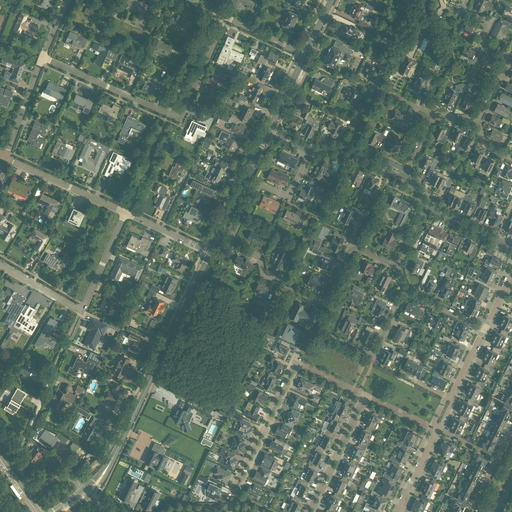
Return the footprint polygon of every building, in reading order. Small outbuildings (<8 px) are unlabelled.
[(53,0),(44,0),(41,7),(47,9),(48,5),(50,6),(53,0)] [(134,25),(142,29),(150,11),(147,9),(149,6),(135,0),(125,0),(123,7),(129,10),(131,6),(135,8),(137,10),(138,9),(140,10),(134,25)] [(237,8),(240,2),(247,5),(246,7),(252,10),(255,2),(250,0),(231,0),(229,5),(237,9),(237,8)] [(301,9),(304,4),(305,0),(292,0),(290,4),(301,9)] [(479,0),(476,8),(483,11),(485,7),(491,10),(493,4),(489,3),(487,2),(488,1),(485,0),(479,0)] [(511,22),(511,17),(506,15),(510,6),(503,3),(503,5),(497,2),(494,9),(499,11),(499,13),(505,16),(503,20),(505,20),(511,24),(511,22)] [(368,10),(369,9),(366,8),(365,7),(362,6),(355,3),(354,6),(353,6),(352,9),(353,9),(366,15),(366,14),(367,15),(369,11),(368,10)] [(86,7),(84,13),(89,15),(90,13),(94,15),(90,22),(92,23),(91,27),(95,29),(96,27),(99,29),(101,25),(100,24),(102,21),(103,21),(106,14),(91,7),(90,9),(86,7)] [(351,12),(350,15),(356,18),(356,19),(358,20),(359,20),(363,21),(364,22),(366,17),(365,16),(366,15),(353,9),(352,10),(352,9),(350,12),(351,12)] [(289,11),(286,18),(295,22),(298,15),(289,11)] [(21,12),(14,30),(20,32),(21,29),(35,34),(38,27),(25,21),(28,15),(21,12)] [(176,24),(189,31),(193,22),(178,15),(176,20),(173,18),(169,25),(174,28),(176,24)] [(293,25),(295,22),(286,18),(283,24),(282,26),(286,28),(287,26),(292,29),(292,28),(293,28),(294,26),(293,25)] [(511,23),(511,24),(505,20),(503,24),(498,22),(493,34),(498,36),(497,36),(498,37),(499,36),(500,37),(502,33),(505,35),(509,28),(511,29),(511,23)] [(360,33),(357,31),(358,28),(354,27),(354,28),(351,26),(350,27),(345,24),(343,27),(345,28),(343,31),(348,33),(347,34),(348,34),(348,35),(348,36),(349,36),(350,36),(351,36),(352,36),(352,35),(354,36),(358,37),(360,33)] [(466,25),(464,24),(461,31),(470,35),(468,38),(472,40),(475,35),(472,33),(473,32),(472,31),(474,26),(469,24),(469,25),(466,24),(466,25)] [(83,48),(87,39),(70,31),(65,43),(70,46),(71,44),(80,48),(80,47),(83,48)] [(217,60),(216,62),(218,63),(217,63),(223,65),(223,63),(225,59),(226,56),(228,57),(232,59),(241,63),(245,55),(245,54),(232,49),(231,50),(230,49),(234,39),(229,36),(228,36),(225,43),(224,45),(223,47),(219,57),(218,57),(217,59),(218,59),(217,60)] [(409,46),(413,48),(419,38),(414,36),(409,46)] [(164,54),(163,55),(166,56),(169,50),(170,51),(172,47),(167,45),(161,43),(162,42),(155,39),(149,51),(156,54),(158,51),(164,54)] [(95,63),(101,66),(106,54),(112,57),(115,51),(109,48),(109,49),(95,43),(92,49),(97,51),(97,50),(101,52),(97,60),(96,60),(95,63)] [(328,65),(328,64),(333,67),(334,66),(336,62),(339,55),(346,59),(345,60),(346,60),(347,60),(348,60),(349,60),(349,59),(350,59),(350,58),(350,57),(350,56),(350,55),(351,54),(352,54),(353,53),(353,52),(353,51),(353,50),(352,50),(343,45),(342,48),(338,46),(337,49),(332,46),(331,48),(331,47),(330,48),(329,48),(329,49),(329,50),(330,51),(329,52),(330,53),(328,57),(327,56),(326,56),(325,56),(325,57),(324,57),(324,58),(323,58),(323,59),(323,60),(324,61),(325,61),(324,62),(327,64),(326,64),(328,65)] [(474,64),(477,57),(473,56),(475,52),(472,51),(472,50),(469,49),(465,47),(461,54),(465,56),(465,57),(465,58),(468,60),(467,61),(468,62),(474,64)] [(260,55),(259,59),(273,66),(273,65),(274,66),(279,56),(273,53),(270,51),(267,57),(263,55),(262,56),(260,55)] [(477,57),(474,64),(473,65),(478,67),(479,64),(486,68),(488,64),(492,66),(495,59),(484,53),(481,59),(478,57),(477,58),(477,57)] [(117,65),(118,65),(117,68),(128,73),(127,75),(130,77),(133,71),(138,73),(142,64),(139,62),(140,59),(132,55),(130,58),(122,55),(117,65)] [(23,67),(24,67),(25,64),(3,56),(0,63),(13,67),(14,69),(12,73),(10,72),(8,79),(19,83),(21,78),(20,78),(20,76),(21,75),(21,74),(21,73),(22,72),(22,71),(21,70),(21,68),(22,68),(23,68),(23,67)] [(259,68),(258,70),(270,76),(274,69),(272,68),(273,66),(259,59),(256,58),(255,60),(258,61),(257,62),(259,63),(263,65),(261,68),(260,68),(259,68)] [(404,60),(399,72),(405,75),(405,74),(410,77),(412,72),(413,72),(416,65),(415,65),(417,62),(408,58),(406,61),(404,60)] [(368,68),(365,74),(371,77),(371,78),(372,78),(372,77),(374,78),(375,76),(375,75),(375,74),(376,75),(376,74),(377,74),(377,73),(377,72),(378,69),(379,69),(369,64),(367,68),(368,68)] [(250,75),(249,77),(264,84),(265,81),(267,82),(270,76),(258,70),(257,71),(258,73),(259,73),(257,76),(254,74),(253,75),(252,75),(252,76),(250,75)] [(432,78),(419,72),(412,88),(414,90),(419,93),(421,88),(422,88),(423,86),(423,85),(428,87),(432,78)] [(213,93),(218,82),(224,85),(226,80),(213,74),(211,79),(208,78),(205,83),(207,83),(205,88),(207,89),(205,94),(206,95),(210,97),(212,92),(213,93)] [(255,92),(254,93),(259,95),(264,84),(249,77),(247,80),(249,81),(248,82),(254,84),(251,90),(255,92)] [(333,82),(334,82),(325,77),(325,78),(323,82),(315,79),(312,85),(313,85),(312,88),(321,93),(322,90),(323,91),(324,89),(329,91),(332,86),(331,86),(333,82)] [(144,84),(141,91),(149,94),(150,91),(152,92),(151,93),(157,95),(158,95),(160,96),(159,96),(160,97),(165,86),(153,81),(151,87),(144,84)] [(61,100),(65,90),(49,82),(44,92),(61,100)] [(454,90),(450,88),(443,102),(445,103),(444,104),(448,105),(448,104),(452,106),(455,100),(456,99),(456,98),(458,93),(457,91),(460,90),(462,87),(461,84),(456,85),(456,86),(457,89),(455,89),(454,90)] [(347,99),(353,102),(359,91),(352,88),(351,90),(344,86),(341,92),(348,96),(347,99)] [(0,99),(0,103),(7,106),(9,99),(8,99),(9,96),(11,96),(13,91),(6,89),(6,90),(0,87),(0,96),(1,97),(0,99)] [(258,96),(259,95),(254,93),(254,94),(250,92),(247,98),(242,95),(242,96),(240,95),(239,98),(240,99),(254,105),(258,96)] [(511,98),(503,94),(500,100),(511,105),(511,103),(511,98)] [(77,97),(75,96),(71,107),(76,110),(78,106),(83,108),(82,111),(87,114),(93,100),(88,98),(88,100),(78,95),(77,97)] [(466,96),(461,107),(463,108),(466,110),(466,109),(468,110),(470,105),(474,106),(476,101),(476,100),(477,97),(474,96),(472,99),(466,96)] [(252,108),(254,105),(240,99),(238,102),(240,103),(240,104),(245,107),(243,112),(251,116),(254,109),(252,108)] [(118,113),(117,112),(119,107),(113,105),(111,109),(109,108),(109,107),(102,103),(98,112),(108,116),(106,121),(113,125),(118,113)] [(498,104),(495,110),(506,116),(509,110),(498,104)] [(404,113),(395,109),(390,119),(402,125),(401,128),(404,129),(404,130),(408,131),(411,133),(414,127),(411,125),(414,119),(406,115),(405,115),(403,115),(404,113)] [(232,115),(231,118),(245,124),(246,122),(248,123),(251,116),(243,112),(240,117),(234,114),(234,116),(232,115)] [(305,123),(309,124),(304,134),(311,138),(316,127),(316,128),(318,124),(318,122),(313,120),(313,121),(314,121),(313,121),(311,120),(313,118),(312,117),(312,116),(312,114),(310,113),(309,116),(305,123)] [(192,120),(185,137),(192,140),(197,129),(204,133),(206,129),(208,130),(213,118),(203,114),(200,121),(206,124),(205,126),(192,120)] [(141,133),(145,125),(136,121),(135,122),(133,121),(133,122),(131,121),(133,118),(128,115),(119,134),(120,135),(118,139),(124,142),(126,137),(127,138),(129,133),(130,134),(132,129),(141,133)] [(229,122),(231,118),(224,115),(222,120),(228,123),(229,122)] [(302,120),(293,116),(289,124),(291,125),(292,125),(294,126),(293,128),(297,130),(298,128),(299,128),(302,120)] [(508,120),(506,119),(503,117),(502,120),(498,118),(498,119),(491,116),(489,122),(499,127),(501,123),(503,124),(504,122),(508,124),(510,121),(508,120)] [(45,118),(43,123),(58,130),(60,125),(45,118)] [(232,131),(236,132),(241,135),(244,128),(246,127),(246,125),(245,124),(231,118),(229,122),(235,125),(232,131)] [(337,135),(338,132),(340,133),(341,133),(342,130),(342,129),(340,128),(343,122),(337,119),(335,123),(327,119),(323,125),(330,129),(331,128),(332,129),(330,132),(337,135)] [(38,138),(40,134),(43,136),(47,127),(42,125),(41,128),(34,125),(27,140),(31,142),(33,142),(32,145),(39,148),(42,141),(38,138)] [(391,126),(387,125),(386,128),(382,133),(381,133),(372,128),(369,129),(367,133),(371,134),(367,142),(373,145),(376,139),(381,142),(383,136),(386,138),(391,128),(391,126)] [(438,126),(435,133),(433,135),(439,138),(438,140),(444,144),(447,138),(442,135),(445,130),(441,128),(441,127),(438,126)] [(397,141),(399,138),(392,134),(393,131),(390,130),(391,128),(386,138),(389,139),(387,142),(389,143),(386,149),(394,153),(399,142),(397,141)] [(452,142),(453,139),(456,141),(454,146),(458,148),(461,142),(459,141),(463,133),(459,131),(459,130),(456,128),(453,135),(451,134),(448,140),(452,142)] [(234,151),(236,147),(237,146),(239,143),(229,138),(231,135),(222,130),(218,138),(226,142),(226,143),(225,146),(234,151)] [(503,142),(506,136),(493,130),(491,133),(490,132),(489,132),(488,135),(489,137),(499,142),(500,141),(503,142)] [(111,147),(89,138),(88,140),(85,138),(83,143),(86,144),(80,157),(84,159),(83,162),(82,165),(92,170),(93,169),(94,170),(96,171),(102,157),(105,159),(111,147)] [(464,144),(461,142),(458,148),(463,150),(464,148),(469,150),(474,141),(471,139),(470,140),(466,138),(464,144)] [(75,149),(72,148),(71,150),(65,147),(65,145),(57,141),(51,154),(57,156),(58,154),(60,155),(59,155),(61,156),(61,155),(65,156),(64,157),(68,158),(71,159),(75,149)] [(202,147),(208,150),(210,144),(204,141),(202,147)] [(479,170),(482,164),(479,163),(483,154),(479,152),(480,152),(477,150),(472,160),(477,162),(475,168),(479,170)] [(298,159),(282,151),(277,160),(294,168),(298,159)] [(110,161),(104,175),(107,176),(108,175),(111,176),(115,167),(119,169),(118,170),(122,171),(124,168),(126,169),(127,166),(129,166),(131,162),(124,159),(124,158),(113,152),(109,161),(110,161)] [(426,154),(425,157),(423,156),(419,166),(422,168),(422,167),(426,169),(429,163),(432,164),(434,158),(426,154)] [(215,162),(214,165),(224,170),(225,170),(228,164),(219,160),(220,160),(214,157),(212,161),(215,162)] [(172,168),(168,176),(175,179),(178,172),(182,173),(180,177),(183,178),(186,171),(183,170),(187,162),(178,159),(174,169),(172,168)] [(484,165),(482,164),(479,170),(481,171),(487,175),(488,174),(487,174),(488,171),(490,172),(495,162),(492,161),(491,161),(487,159),(484,165)] [(319,163),(318,162),(313,174),(314,175),(313,178),(319,181),(321,176),(322,177),(322,176),(321,176),(324,170),(330,173),(334,165),(324,160),(324,161),(323,161),(319,162),(319,163)] [(508,177),(511,178),(511,170),(511,169),(511,167),(506,164),(501,175),(508,179),(508,177)] [(207,171),(209,172),(221,177),(224,170),(214,165),(212,165),(212,166),(210,165),(207,171)] [(362,178),(360,177),(363,171),(356,168),(353,174),(352,174),(350,178),(353,180),(354,182),(355,183),(355,184),(355,185),(358,187),(362,178)] [(285,185),(289,176),(278,171),(277,172),(272,169),(267,179),(270,180),(270,181),(271,181),(279,184),(279,183),(285,185)] [(430,176),(433,177),(430,184),(433,185),(433,184),(436,186),(440,176),(441,174),(433,170),(430,176)] [(218,182),(221,177),(209,172),(206,177),(199,174),(197,178),(207,183),(209,179),(216,182),(217,181),(218,182)] [(441,174),(440,176),(436,186),(438,187),(441,189),(444,182),(447,184),(450,178),(441,174)] [(368,192),(369,190),(372,191),(370,195),(375,197),(378,191),(375,189),(379,181),(370,177),(365,188),(364,190),(368,192)] [(209,201),(212,196),(213,194),(215,190),(193,179),(190,186),(198,189),(195,194),(209,201)] [(8,190),(26,198),(30,189),(22,186),(23,185),(12,180),(8,190)] [(500,190),(498,194),(501,195),(500,196),(504,198),(504,197),(506,198),(511,188),(509,187),(510,184),(502,180),(501,182),(504,183),(501,188),(500,188),(499,189),(500,190)] [(156,202),(157,203),(156,206),(165,210),(171,196),(167,195),(167,196),(163,195),(164,193),(165,192),(167,189),(166,187),(158,183),(154,191),(155,191),(154,192),(155,192),(157,193),(158,193),(161,194),(159,198),(158,198),(157,198),(156,198),(155,199),(155,200),(155,201),(155,202),(156,202)] [(308,185),(305,191),(302,189),(298,196),(309,201),(312,194),(311,193),(314,188),(308,185)] [(452,206),(457,196),(459,191),(451,187),(447,196),(449,197),(446,204),(450,205),(450,204),(452,206)] [(470,190),(467,195),(463,204),(461,208),(463,210),(463,211),(467,213),(470,215),(471,211),(473,212),(477,204),(473,203),(473,204),(470,203),(474,196),(471,195),(473,192),(470,190)] [(463,204),(467,195),(459,191),(457,196),(452,206),(455,207),(454,207),(458,209),(458,207),(461,208),(463,204)] [(59,202),(42,194),(38,202),(47,206),(44,213),(53,217),(57,208),(56,207),(59,202)] [(264,196),(259,206),(270,211),(269,211),(274,214),(280,203),(264,196)] [(392,206),(402,210),(395,224),(403,227),(412,208),(408,205),(409,203),(403,200),(400,199),(394,196),(393,198),(393,199),(392,202),(391,202),(390,205),(391,205),(391,206),(392,206)] [(481,220),(481,219),(483,220),(488,211),(483,209),(486,203),(481,200),(479,206),(477,206),(474,213),(478,215),(477,217),(479,218),(478,219),(481,220)] [(199,212),(197,211),(198,209),(189,204),(189,205),(187,204),(186,207),(187,207),(183,217),(184,216),(187,217),(187,218),(187,217),(190,219),(190,220),(193,221),(198,224),(198,223),(200,218),(201,218),(200,218),(201,216),(202,216),(203,214),(199,212)] [(73,209),(74,208),(73,208),(67,222),(78,227),(84,213),(73,209)] [(352,217),(359,220),(361,221),(364,214),(355,210),(354,212),(351,210),(350,211),(346,209),(341,220),(345,222),(344,223),(348,225),(352,217)] [(296,223),(295,225),(301,228),(305,219),(300,216),(300,215),(297,213),(296,214),(287,210),(283,218),(293,223),(293,222),(296,223)] [(501,216),(495,213),(494,211),(491,210),(488,217),(490,218),(491,220),(489,223),(496,226),(498,223),(499,222),(500,220),(499,219),(501,216)] [(0,229),(4,232),(1,237),(7,240),(10,236),(11,236),(14,232),(13,231),(15,227),(9,223),(8,226),(3,223),(5,219),(3,218),(3,217),(0,215),(0,229)] [(422,230),(427,232),(422,243),(429,246),(437,228),(431,225),(431,226),(425,224),(422,230)] [(444,231),(437,228),(429,246),(435,249),(440,238),(445,241),(449,233),(448,234),(443,232),(444,231)] [(39,251),(42,246),(47,237),(34,229),(30,236),(40,241),(35,249),(39,251)] [(259,235),(251,231),(250,233),(249,233),(248,237),(247,239),(252,241),(253,244),(254,243),(258,246),(262,238),(259,236),(259,235)] [(386,237),(382,245),(393,250),(397,242),(393,240),(396,234),(389,231),(386,237)] [(333,235),(336,236),(335,237),(334,237),(331,243),(334,245),(332,249),(338,252),(339,250),(340,251),(343,245),(342,244),(344,240),(340,237),(341,235),(334,232),(333,235)] [(445,253),(447,254),(447,253),(452,256),(461,238),(454,235),(449,233),(445,241),(446,239),(451,242),(445,253)] [(143,249),(145,245),(149,247),(152,241),(142,237),(141,240),(132,235),(127,246),(147,256),(149,252),(143,249)] [(322,244),(314,240),(311,246),(319,250),(322,244)] [(474,256),(477,249),(474,247),(475,244),(466,240),(465,243),(462,241),(458,249),(459,252),(464,250),(469,252),(471,257),(474,256)] [(285,261),(288,256),(294,255),(293,245),(286,246),(284,252),(279,249),(275,257),(272,258),(274,267),(275,267),(281,270),(284,264),(286,264),(285,261)] [(159,254),(165,256),(168,249),(163,247),(159,254)] [(313,248),(311,251),(322,256),(319,262),(322,263),(320,267),(329,272),(332,265),(333,262),(331,261),(325,258),(327,255),(313,248)] [(175,268),(182,272),(183,269),(184,269),(185,266),(185,265),(187,260),(184,258),(184,257),(174,252),(171,259),(177,262),(177,263),(177,264),(175,268)] [(61,264),(58,263),(59,261),(47,253),(43,261),(58,270),(61,264)] [(249,268),(246,267),(249,259),(244,257),(244,258),(242,258),(237,256),(237,258),(236,258),(235,260),(235,261),(234,263),(238,265),(238,266),(238,267),(242,269),(240,274),(245,277),(249,268)] [(484,263),(485,263),(492,267),(493,264),(499,267),(501,262),(502,263),(503,260),(501,259),(501,260),(493,256),(490,261),(486,259),(484,263)] [(116,269),(115,268),(110,278),(118,281),(122,272),(132,276),(131,280),(136,282),(143,267),(120,257),(117,265),(116,269)] [(412,260),(408,269),(415,273),(418,274),(421,267),(424,262),(417,258),(415,262),(412,260)] [(358,270),(357,273),(360,274),(361,271),(366,273),(367,273),(371,275),(374,268),(371,267),(371,268),(369,267),(371,264),(365,261),(360,270),(358,270)] [(486,270),(484,273),(494,278),(497,272),(491,270),(492,267),(485,263),(483,268),(486,270)] [(165,274),(167,269),(160,265),(157,270),(165,274)] [(470,266),(467,274),(467,275),(471,277),(475,269),(470,266)] [(435,288),(437,285),(436,283),(435,283),(435,284),(431,282),(433,278),(428,275),(430,271),(428,269),(422,281),(427,284),(424,290),(430,293),(433,287),(435,288)] [(385,291),(392,277),(384,273),(377,288),(385,291)] [(485,283),(486,280),(491,283),(494,278),(484,273),(483,276),(480,275),(477,280),(485,283)] [(166,278),(164,282),(175,287),(177,283),(176,283),(178,280),(166,274),(164,277),(166,278)] [(322,291),(327,281),(312,274),(308,280),(308,281),(307,284),(315,288),(316,287),(317,287),(317,288),(322,291)] [(453,291),(450,289),(451,289),(447,287),(450,279),(445,277),(440,288),(443,289),(440,295),(446,298),(448,294),(451,295),(452,295),(453,293),(453,292),(453,291)] [(175,287),(164,282),(162,286),(158,284),(157,287),(159,288),(171,294),(173,291),(175,287)] [(269,288),(266,286),(266,287),(263,286),(264,285),(259,283),(258,286),(255,287),(256,289),(255,292),(256,295),(258,296),(260,295),(265,297),(269,288)] [(479,283),(476,289),(486,294),(489,288),(479,283)] [(150,289),(157,292),(159,288),(157,287),(152,284),(150,289)] [(117,303),(121,295),(106,288),(103,294),(106,296),(105,300),(104,299),(99,309),(108,312),(113,301),(117,303)] [(12,320),(14,321),(23,306),(19,303),(19,302),(22,297),(8,289),(5,294),(3,298),(12,304),(7,312),(9,313),(4,322),(9,325),(12,320)] [(157,292),(150,289),(148,294),(154,297),(157,292)] [(346,300),(349,301),(348,304),(353,306),(354,304),(360,306),(362,301),(361,301),(364,294),(354,289),(348,291),(349,293),(346,300)] [(474,295),(483,300),(486,294),(476,289),(475,291),(473,291),(472,294),(474,295)] [(468,305),(478,310),(481,305),(477,303),(478,300),(470,296),(468,299),(465,301),(466,304),(468,305)] [(164,302),(154,297),(153,299),(156,301),(153,307),(159,309),(157,313),(160,315),(160,314),(161,314),(163,310),(164,311),(165,308),(164,307),(165,306),(163,305),(164,302)] [(376,307),(374,313),(378,315),(378,316),(381,318),(386,308),(384,307),(386,304),(377,299),(375,303),(376,307)] [(289,317),(290,318),(293,320),(296,320),(297,321),(299,317),(314,324),(321,310),(313,307),(310,313),(302,310),(304,306),(297,302),(289,317)] [(405,310),(403,314),(414,319),(414,317),(418,319),(418,318),(421,320),(422,317),(419,315),(422,310),(418,309),(419,307),(415,305),(408,302),(405,310)] [(476,315),(478,310),(468,305),(465,304),(463,309),(464,309),(462,312),(470,316),(472,313),(476,315)] [(23,310),(17,320),(22,323),(22,324),(33,331),(37,323),(34,322),(36,320),(32,317),(33,317),(32,317),(31,316),(35,309),(35,308),(34,308),(29,306),(30,305),(29,305),(28,306),(25,311),(23,310)] [(157,313),(159,309),(153,307),(149,305),(147,309),(146,311),(150,313),(151,313),(151,314),(151,316),(152,316),(153,317),(154,317),(156,316),(157,313)] [(433,331),(434,331),(435,332),(436,332),(437,332),(443,320),(442,318),(440,318),(439,318),(435,316),(434,317),(428,314),(424,322),(428,324),(433,326),(432,329),(432,330),(433,331)] [(509,317),(504,314),(501,320),(511,325),(511,322),(511,314),(510,314),(509,317)] [(128,326),(132,318),(125,315),(121,323),(128,326)] [(341,330),(344,331),(344,332),(345,333),(347,332),(349,334),(354,323),(356,324),(358,320),(349,316),(347,319),(346,319),(341,330)] [(58,329),(61,324),(50,317),(39,336),(34,345),(37,347),(38,347),(40,347),(41,347),(43,347),(44,346),(45,345),(46,344),(53,348),(57,340),(47,334),(52,326),(58,329)] [(90,334),(89,334),(84,344),(95,349),(101,335),(103,336),(107,326),(92,319),(90,323),(91,323),(89,329),(92,330),(90,334)] [(499,326),(504,328),(502,331),(509,334),(510,331),(508,330),(511,325),(501,320),(499,326)] [(284,333),(282,336),(283,336),(283,338),(286,338),(294,342),(295,341),(296,341),(296,338),(300,329),(301,330),(301,329),(286,322),(285,322),(287,323),(284,333)] [(453,330),(456,331),(466,336),(469,330),(464,328),(465,325),(459,322),(458,323),(457,322),(453,330)] [(108,327),(115,330),(119,332),(121,328),(109,323),(108,327)] [(364,332),(365,332),(361,340),(366,343),(367,344),(367,343),(369,344),(374,333),(373,332),(374,329),(367,325),(364,332)] [(398,328),(397,330),(397,331),(398,332),(397,334),(396,333),(395,334),(392,340),(401,345),(406,336),(408,337),(411,330),(401,326),(399,328),(398,328)] [(130,348),(138,352),(143,341),(139,339),(140,337),(136,334),(137,331),(132,328),(130,332),(130,331),(129,334),(127,338),(133,341),(130,348)] [(452,335),(451,338),(451,339),(457,342),(459,339),(464,341),(466,336),(456,331),(454,336),(452,335)] [(506,336),(507,337),(509,334),(502,331),(501,334),(496,331),(493,337),(503,342),(506,336)] [(490,343),(495,345),(494,348),(501,351),(502,348),(500,347),(503,342),(493,337),(490,343)] [(288,348),(290,344),(282,340),(281,342),(279,341),(277,346),(278,347),(275,352),(285,357),(288,351),(289,352),(290,350),(289,349),(289,348),(288,348)] [(448,348),(459,353),(460,350),(459,350),(461,347),(451,342),(451,343),(450,342),(449,344),(450,345),(448,348)] [(380,362),(387,365),(390,359),(392,360),(397,351),(391,348),(389,352),(385,350),(380,362)] [(457,356),(459,353),(448,348),(447,352),(445,351),(444,354),(446,354),(446,355),(455,359),(456,356),(457,356)] [(497,354),(499,354),(501,351),(494,348),(493,351),(488,349),(485,354),(495,359),(497,354)] [(79,358),(77,358),(72,368),(70,367),(68,372),(75,375),(78,371),(77,370),(79,366),(84,369),(83,372),(89,375),(94,364),(98,365),(101,357),(91,352),(86,363),(79,360),(79,358)] [(407,353),(405,356),(405,358),(408,359),(403,370),(414,375),(416,370),(419,365),(419,364),(412,361),(414,356),(409,354),(407,353)] [(276,357),(270,354),(267,361),(272,364),(270,369),(279,373),(281,372),(282,370),(281,369),(281,368),(283,364),(275,360),(276,357)] [(494,365),(492,365),(495,359),(485,354),(482,360),(487,363),(486,365),(492,368),(494,365)] [(121,356),(113,373),(121,377),(124,371),(128,373),(131,367),(127,365),(129,360),(126,358),(127,356),(124,355),(123,357),(121,356)] [(439,365),(441,366),(450,371),(452,367),(451,367),(452,365),(446,362),(448,359),(442,356),(441,356),(439,360),(440,362),(439,365)] [(23,366),(20,371),(38,382),(43,372),(29,364),(27,368),(23,366)] [(439,376),(440,376),(441,373),(447,376),(448,374),(449,374),(450,371),(441,366),(439,365),(436,370),(435,369),(433,373),(439,376)] [(489,371),(491,372),(492,368),(486,365),(484,368),(479,366),(477,372),(486,376),(489,371)] [(264,376),(267,377),(265,380),(267,380),(266,382),(263,381),(262,384),(264,386),(271,390),(276,379),(271,377),(272,374),(266,371),(264,376)] [(486,383),(484,382),(486,376),(477,372),(474,377),(479,380),(478,382),(484,386),(486,383)] [(438,378),(439,376),(433,373),(432,375),(433,377),(430,383),(434,385),(435,386),(437,387),(438,387),(441,388),(442,387),(443,386),(444,384),(443,383),(444,381),(438,378)] [(301,379),(297,387),(301,389),(300,391),(305,393),(306,391),(310,393),(314,385),(301,379)] [(476,385),(471,383),(469,389),(478,393),(481,388),(483,389),(484,386),(478,382),(476,385)] [(116,395),(121,386),(114,383),(109,391),(108,391),(104,399),(114,403),(118,395),(116,395)] [(86,390),(77,385),(75,392),(80,394),(80,392),(83,394),(86,390)] [(7,404),(7,405),(12,408),(14,409),(16,410),(16,409),(19,405),(20,405),(19,404),(20,403),(21,403),(21,402),(20,402),(26,392),(22,389),(16,389),(11,397),(11,396),(10,397),(11,397),(10,399),(9,399),(10,400),(7,404)] [(262,394),(263,392),(256,389),(256,390),(252,398),(259,401),(259,400),(265,403),(268,396),(262,394)] [(466,394),(471,397),(469,400),(476,403),(477,400),(476,399),(478,393),(469,389),(466,394)] [(71,405),(72,403),(75,395),(64,390),(63,392),(57,390),(55,395),(54,395),(52,397),(54,398),(52,401),(51,402),(50,404),(51,405),(50,406),(55,408),(56,409),(58,411),(60,410),(61,407),(62,408),(65,402),(71,405)] [(209,402),(213,405),(215,405),(221,395),(215,391),(209,402)] [(289,404),(296,408),(299,403),(305,406),(307,401),(301,398),(301,397),(294,394),(290,401),(288,403),(289,404)] [(318,402),(320,397),(313,394),(310,398),(318,402)] [(511,398),(508,396),(505,395),(502,401),(505,402),(511,405),(511,398)] [(340,398),(336,406),(346,411),(348,408),(348,407),(348,405),(346,404),(347,401),(340,398)] [(468,402),(463,400),(460,406),(470,410),(473,405),(477,407),(478,404),(476,403),(469,400),(468,402)] [(178,420),(177,421),(177,423),(178,424),(180,426),(181,426),(182,426),(184,431),(190,429),(188,423),(193,413),(190,412),(192,406),(186,403),(183,409),(178,407),(175,414),(174,414),(174,415),(173,418),(178,420)] [(75,410),(87,416),(88,414),(90,411),(78,404),(75,410)] [(509,414),(511,408),(504,404),(501,410),(509,414)] [(257,411),(258,411),(259,408),(253,405),(250,410),(249,410),(246,416),(256,421),(259,415),(256,413),(257,411)] [(345,414),(346,411),(336,406),(334,411),(332,410),(330,413),(339,418),(341,415),(343,416),(344,414),(345,414)] [(469,417),(467,416),(470,410),(460,406),(458,412),(463,414),(461,417),(468,420),(469,417)] [(291,412),(284,414),(286,421),(285,424),(292,427),(294,423),(291,422),(291,421),(295,420),(294,418),(295,417),(298,418),(300,413),(293,409),(291,412)] [(507,419),(509,414),(501,410),(498,415),(507,419)] [(229,411),(227,416),(235,420),(237,416),(229,411)] [(367,418),(378,423),(380,418),(384,420),(385,417),(375,411),(373,414),(370,413),(370,415),(369,415),(367,418)] [(326,415),(329,417),(327,422),(339,427),(340,424),(341,422),(338,420),(339,418),(330,413),(327,412),(326,415)] [(88,414),(87,416),(85,419),(87,420),(86,422),(88,423),(86,426),(83,431),(81,435),(91,441),(96,432),(98,428),(93,426),(97,419),(90,414),(90,415),(88,414)] [(498,415),(496,414),(495,416),(497,417),(496,421),(504,425),(507,419),(498,415)] [(464,422),(466,423),(468,420),(461,417),(460,420),(455,417),(452,423),(462,428),(464,422)] [(365,424),(368,425),(367,428),(374,431),(378,423),(367,418),(366,421),(366,422),(365,424)] [(235,426),(236,427),(237,427),(235,431),(247,437),(247,436),(249,436),(251,432),(250,430),(251,430),(250,429),(251,427),(251,426),(251,425),(240,420),(239,420),(238,422),(237,422),(235,426)] [(496,421),(493,426),(501,430),(504,425),(496,421)] [(321,429),(323,430),(331,434),(333,431),(335,432),(336,430),(337,431),(339,427),(327,422),(325,426),(323,425),(322,427),(321,429)] [(461,434),(459,433),(462,428),(452,423),(449,429),(454,431),(453,434),(460,437),(461,434)] [(36,424),(29,439),(45,450),(48,447),(49,448),(56,438),(64,443),(67,439),(57,433),(37,424),(36,424)] [(275,433),(285,437),(287,433),(289,434),(292,428),(283,424),(282,427),(278,426),(274,435),(275,433)] [(501,430),(493,426),(490,424),(488,426),(492,428),(490,431),(499,436),(501,430)] [(361,431),(360,435),(370,439),(374,431),(367,428),(365,431),(363,429),(362,431),(361,431)] [(331,434),(323,430),(320,435),(323,436),(322,439),(331,444),(332,440),(333,438),(330,437),(331,434)] [(408,430),(405,436),(416,441),(418,435),(408,430)] [(496,441),(499,436),(490,431),(488,437),(496,441)] [(366,448),(370,439),(360,435),(358,438),(358,440),(360,441),(359,444),(366,448)] [(413,447),(416,441),(405,436),(402,442),(413,447)] [(235,444),(233,447),(232,449),(238,452),(239,449),(242,451),(245,444),(243,443),(244,439),(238,437),(237,440),(234,438),(232,443),(235,444)] [(485,442),(493,446),(496,441),(488,437),(485,442)] [(204,438),(201,443),(204,444),(205,443),(211,446),(213,442),(204,438)] [(329,447),(331,444),(322,439),(318,438),(315,446),(317,447),(324,450),(325,448),(328,449),(329,447)] [(270,443),(269,445),(270,446),(269,447),(280,452),(282,447),(287,449),(289,445),(276,439),(274,442),(272,441),(272,442),(270,443)] [(441,447),(452,452),(455,444),(445,439),(444,439),(441,447)] [(78,446),(73,442),(68,449),(73,452),(78,446)] [(491,452),(493,446),(485,442),(482,448),(491,452)] [(353,448),(352,451),(362,456),(366,448),(359,444),(357,447),(355,446),(354,448),(353,448)] [(400,447),(398,452),(408,457),(411,452),(406,450),(407,447),(401,444),(399,447),(400,447)] [(31,450),(30,450),(29,451),(28,452),(27,452),(23,457),(29,461),(30,460),(33,462),(33,461),(34,462),(43,450),(37,446),(35,449),(33,447),(32,449),(31,450)] [(322,453),(324,450),(317,447),(313,455),(323,460),(324,457),(325,455),(322,453)] [(448,459),(452,452),(441,447),(437,454),(448,459)] [(147,457),(144,462),(161,471),(163,468),(164,469),(168,460),(167,460),(168,458),(163,456),(165,450),(161,448),(158,453),(152,450),(148,458),(147,457)] [(220,462),(224,464),(233,469),(233,468),(234,468),(235,464),(237,460),(234,458),(235,455),(222,448),(220,454),(226,457),(222,463),(220,462)] [(55,459),(57,464),(63,461),(60,455),(56,450),(50,453),(53,459),(55,459)] [(358,464),(362,456),(352,451),(350,454),(351,455),(350,457),(352,458),(351,461),(358,464)] [(394,457),(394,458),(393,460),(398,462),(399,463),(400,460),(405,463),(408,457),(398,452),(395,458),(394,457)] [(265,454),(260,464),(270,469),(275,459),(265,454)] [(309,464),(310,464),(316,467),(317,464),(320,465),(321,463),(321,464),(323,460),(313,455),(309,464)] [(484,465),(487,459),(479,455),(476,460),(484,465)] [(435,458),(432,466),(442,471),(446,464),(435,459),(435,458)] [(482,470),(484,465),(476,460),(473,459),(471,465),(473,466),(482,470)] [(398,462),(393,460),(392,460),(391,463),(393,464),(391,469),(400,474),(401,472),(402,472),(403,470),(402,469),(403,468),(396,465),(398,462)] [(354,472),(358,464),(351,461),(350,464),(347,462),(346,464),(345,464),(344,467),(354,472)] [(314,470),(316,467),(310,464),(306,472),(315,477),(317,473),(316,473),(317,471),(314,470)] [(439,478),(440,476),(442,477),(445,472),(442,471),(432,466),(428,473),(439,478)] [(471,471),(479,475),(482,470),(473,466),(471,471)] [(217,474),(215,479),(226,484),(231,473),(217,467),(214,473),(217,474)] [(350,480),(354,472),(344,467),(342,471),(343,471),(342,473),(344,474),(343,477),(349,480),(350,480)] [(268,477),(267,477),(270,472),(262,468),(260,471),(261,472),(260,473),(257,471),(253,478),(264,483),(268,477)] [(384,476),(390,479),(392,476),(398,479),(398,478),(399,478),(400,476),(399,475),(400,474),(391,469),(389,468),(388,471),(384,472),(383,475),(384,476)] [(471,471),(468,477),(476,481),(479,475),(471,471)] [(181,472),(176,482),(181,485),(186,475),(181,472)] [(303,479),(302,480),(308,483),(309,480),(312,482),(313,480),(315,477),(306,472),(306,473),(304,472),(302,473),(301,477),(301,478),(303,479)] [(145,477),(143,480),(148,483),(150,479),(152,475),(149,473),(147,478),(145,477)] [(385,483),(383,485),(392,490),(395,484),(392,483),(394,480),(390,479),(384,476),(381,481),(385,483)] [(345,488),(349,480),(343,477),(342,480),(339,479),(338,481),(338,480),(336,484),(345,488)] [(426,477),(422,485),(433,490),(437,483),(426,477)] [(465,482),(474,486),(476,481),(468,477),(465,482)] [(364,491),(366,487),(368,488),(371,481),(363,478),(359,488),(364,491)] [(308,483),(302,480),(299,479),(295,487),(307,493),(309,490),(308,489),(309,487),(306,486),(308,483)] [(122,495),(121,497),(122,497),(122,498),(123,498),(124,499),(125,499),(128,500),(129,498),(130,498),(131,499),(133,495),(139,498),(144,488),(144,487),(143,488),(139,486),(138,490),(134,488),(136,484),(133,482),(133,481),(131,481),(131,480),(130,481),(129,480),(126,486),(124,486),(122,491),(123,491),(122,494),(120,493),(120,494),(122,495)] [(465,482),(463,487),(471,492),(474,486),(465,482)] [(220,492),(222,489),(221,488),(218,487),(213,485),(213,483),(212,484),(210,483),(207,490),(205,488),(205,490),(205,491),(205,492),(205,493),(205,494),(206,496),(207,497),(208,496),(210,497),(209,499),(210,500),(211,500),(212,500),(213,501),(215,500),(217,501),(221,493),(220,492)] [(253,488),(250,486),(246,493),(256,498),(258,493),(260,494),(263,489),(255,484),(253,488)] [(341,496),(345,488),(336,484),(334,487),(335,487),(334,489),(337,491),(335,494),(341,496)] [(390,495),(392,490),(383,485),(382,488),(379,486),(376,492),(381,495),(386,497),(387,494),(390,495)] [(433,490),(422,485),(419,492),(430,498),(431,495),(433,496),(435,491),(433,490)] [(305,496),(307,493),(295,487),(294,487),(290,495),(293,496),(300,500),(301,497),(304,498),(305,496)] [(460,493),(468,497),(471,492),(463,487),(460,493)] [(142,505),(151,510),(159,494),(149,490),(148,492),(145,491),(139,502),(142,504),(142,505)] [(376,498),(374,501),(385,506),(387,504),(386,503),(387,500),(380,497),(381,495),(376,492),(372,490),(371,493),(371,494),(374,496),(374,497),(376,498)] [(468,497),(460,493),(457,491),(454,497),(457,499),(457,498),(466,502),(468,497)] [(337,505),(341,496),(335,494),(334,496),(331,495),(330,497),(328,500),(337,505)] [(293,496),(289,504),(299,509),(301,506),(300,506),(301,504),(299,503),(300,500),(293,496)] [(424,509),(428,502),(417,497),(413,504),(424,509)] [(455,503),(453,506),(461,511),(464,505),(456,501),(453,499),(452,502),(455,503)] [(336,511),(340,506),(337,505),(328,500),(326,504),(327,504),(326,506),(329,507),(327,510),(331,511),(336,511)] [(364,506),(370,509),(372,510),(373,507),(382,511),(383,509),(384,509),(385,506),(374,501),(372,504),(370,504),(366,502),(364,506)] [(297,511),(299,509),(289,504),(286,503),(282,511),(283,511),(297,511)]
